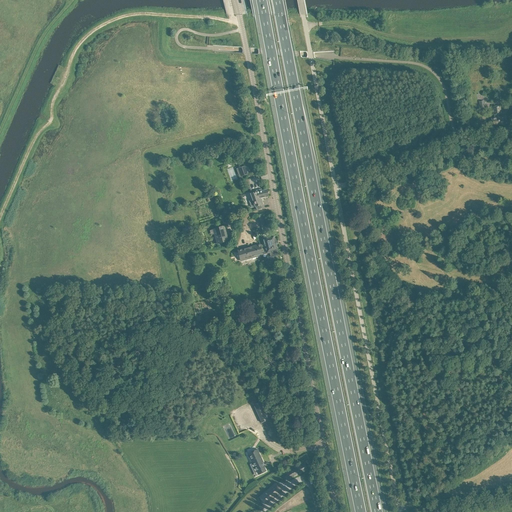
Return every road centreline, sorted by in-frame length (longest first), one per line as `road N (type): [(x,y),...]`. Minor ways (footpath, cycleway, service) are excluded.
road 1 (tertiary): [(337,511),(235,0)]
road 2 (unclassified): [(401,511),(300,0)]
road 3 (motorway): [(376,511),(277,0)]
road 4 (motorway): [(261,0),(360,511)]
road 5 (track): [(511,128),(335,186)]
